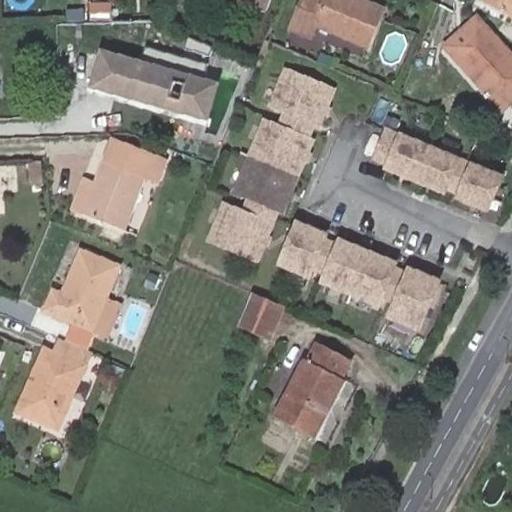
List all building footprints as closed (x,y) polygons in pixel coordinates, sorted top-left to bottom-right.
[(274,0),(248,0),(270,10),(274,0)] [(376,0),(302,0),(294,22),(314,31),(316,26),(370,48),(388,4),(376,0)] [(511,0),(487,0),(511,13),(511,0)] [(483,91),(484,91),(495,81),(511,100),(511,53),(484,21),(450,50),(483,91)] [(101,88),(223,121),(233,82),(112,49),(101,88)] [(332,60),(314,53),(311,62),(329,68),(332,60)] [(0,101),(12,101),(9,55),(0,55),(0,101)] [(331,88),(283,69),(269,105),(285,111),(279,125),(263,120),(236,191),(251,197),(245,211),(225,203),(211,239),(259,258),(279,207),(283,209),(311,138),(307,136),(312,122),(317,124),(331,88)] [(483,91),(479,94),(498,117),(511,105),(511,100),(495,81),(484,91),(483,91)] [(499,177),(383,132),(372,159),(387,165),(385,170),(443,193),(445,188),(459,193),(457,198),(486,209),(499,177)] [(99,186),(88,212),(127,228),(145,182),(154,186),(164,161),(116,143),(99,186)] [(38,165),(24,166),(26,186),(40,184),(38,165)] [(72,205),(88,212),(99,186),(82,179),(72,205)] [(300,222),(284,262),(312,273),(316,265),(330,270),(326,279),(382,300),(385,292),(399,297),(393,313),(422,324),(441,277),(412,265),(410,270),(396,264),(398,259),(342,238),(341,243),(326,237),(329,232),(300,222)] [(74,248),(55,293),(46,289),(37,313),(105,342),(119,307),(105,300),(119,267),(74,248)] [(254,289),(242,320),(271,334),(285,304),(254,289)] [(272,417),(317,438),(345,379),(340,376),(351,355),(317,338),(307,361),(300,358),(272,417)] [(69,429),(100,353),(70,341),(65,354),(55,350),(42,382),(48,385),(36,415),(69,429)] [(0,380),(8,360),(0,356),(0,380)] [(48,385),(42,382),(30,413),(36,415),(48,385)]
